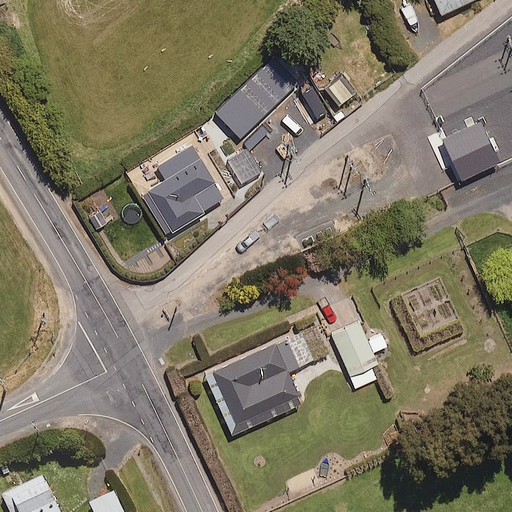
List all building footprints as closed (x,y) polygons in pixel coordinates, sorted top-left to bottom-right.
[(434,0),(441,14),(470,0),(434,0)] [(511,29),(496,36),(511,74),(511,99),(493,107),(511,150),(511,29)] [(352,95),(339,79),(328,88),(340,103),(352,95)] [(331,110),(323,95),(309,102),(318,117),(331,110)] [(500,163),(479,114),(431,134),(452,184),(500,163)] [(223,200),(198,160),(142,195),(167,235),(223,200)] [(367,341),(359,322),(332,333),(350,376),(377,364),(372,351),(386,345),(382,334),(367,341)] [(328,354),(316,326),(205,374),(232,434),(301,404),(287,371),(328,354)] [(58,511),(43,478),(3,497),(9,511),(58,511)] [(122,511),(115,494),(91,505),(93,511),(122,511)]
